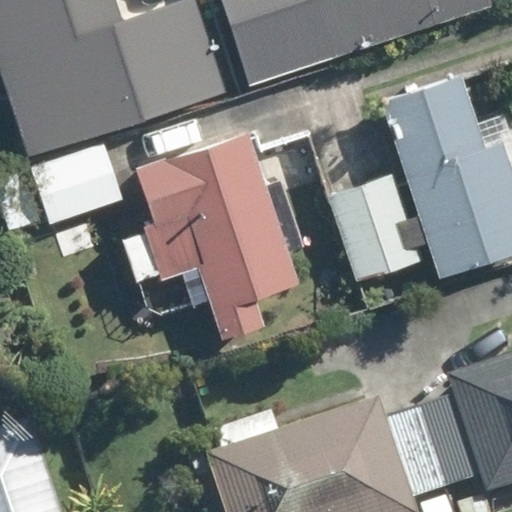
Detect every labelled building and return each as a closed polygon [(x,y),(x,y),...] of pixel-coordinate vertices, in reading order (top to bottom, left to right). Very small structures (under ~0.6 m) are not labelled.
[(0,0),(0,64),(31,158),(230,93),(198,0),(184,0),(122,20),(115,0),(0,0)] [(221,0),(248,85),(493,9),(489,0),(221,0)] [(450,69),(372,93),(418,234),(430,268),(511,244),(511,195),(494,138),(493,132),(473,139),(450,69)] [(124,272),(148,263),(152,272),(171,265),(190,260),(203,298),(214,333),(252,318),(242,290),(286,275),(234,124),(125,162),(143,216),(132,219),(135,225),(111,232),(124,272)] [(100,144),(31,169),(50,223),(120,199),(100,144)] [(410,250),(397,211),(385,167),(318,188),(343,271),(358,267),(363,285),(409,271),(404,253),(410,250)] [(87,227),(57,238),(65,260),(95,251),(87,227)] [(447,394),(411,406),(435,486),(471,475),(477,492),(511,481),(511,353),(441,376),(447,394)] [(190,388),(160,400),(168,423),(198,412),(190,388)] [(435,486),(411,406),(372,417),(367,399),(269,430),(263,410),(204,429),(211,451),(200,455),(217,511),(405,511),(401,496),(435,486)] [(50,511),(20,419),(0,425),(0,511),(50,511)]
